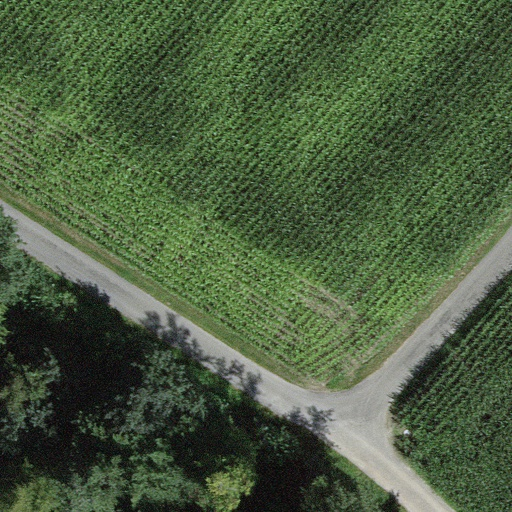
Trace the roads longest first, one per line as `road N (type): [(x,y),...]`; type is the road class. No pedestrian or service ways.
road 1 (track): [(336,431),(0,220)]
road 2 (track): [(511,235),(336,431)]
road 3 (track): [(439,511),(417,485),(336,431)]
